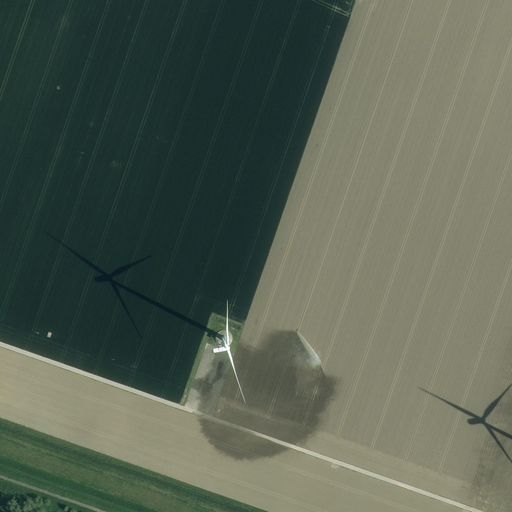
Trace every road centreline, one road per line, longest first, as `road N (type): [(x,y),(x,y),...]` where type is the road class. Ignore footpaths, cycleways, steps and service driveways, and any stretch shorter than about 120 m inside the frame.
road 1 (track): [(0,419),(266,511)]
road 2 (track): [(223,511),(0,433)]
road 3 (track): [(182,511),(0,450)]
road 4 (track): [(134,511),(0,465)]
